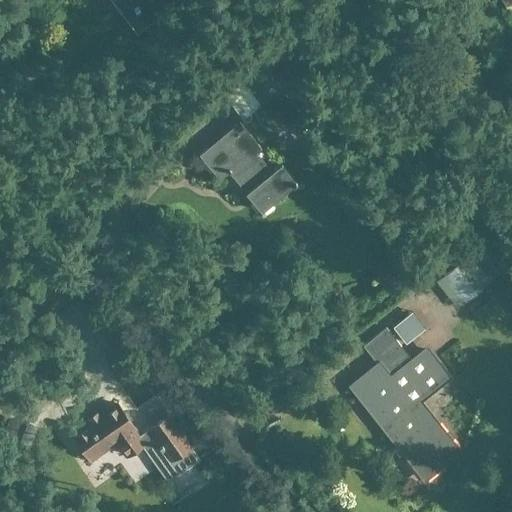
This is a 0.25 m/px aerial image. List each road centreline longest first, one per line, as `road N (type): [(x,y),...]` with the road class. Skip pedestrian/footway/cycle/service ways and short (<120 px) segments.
road 1 (track): [(298,511),(89,252)]
road 2 (track): [(89,252),(0,136)]
road 3 (track): [(0,337),(89,252)]
